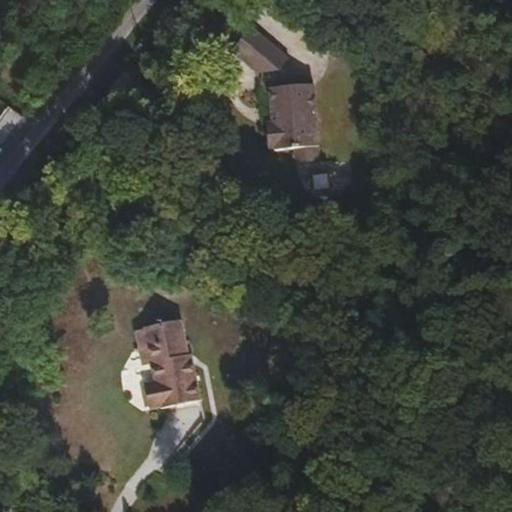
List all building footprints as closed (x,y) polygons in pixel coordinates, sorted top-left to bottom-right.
[(297,56),(257,24),(239,47),(267,70),(286,69),(297,56)] [(331,157),(323,80),(277,85),(281,120),(277,121),(279,147),(284,147),(284,150),(305,147),(307,161),(331,157)] [(143,332),(147,350),(156,348),(158,364),(161,382),(151,384),(155,409),(207,400),(201,364),(194,366),(192,356),(196,355),(189,321),(151,327),(152,330),(143,332)] [(156,348),(147,350),(150,366),(158,364),(156,348)] [(199,354),(196,355),(192,356),(194,366),(201,364),(199,354)] [(490,490),(498,474),(475,462),(466,478),(490,490)]
